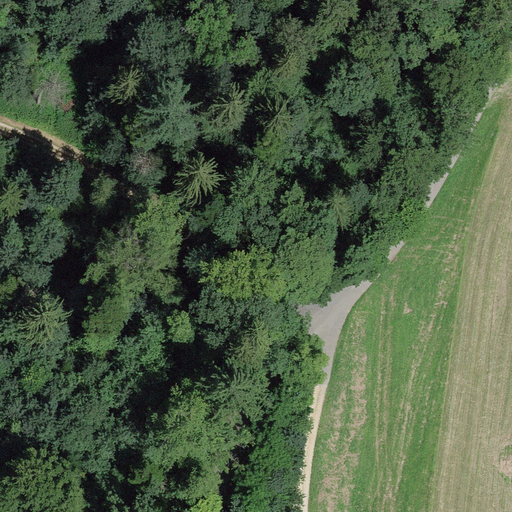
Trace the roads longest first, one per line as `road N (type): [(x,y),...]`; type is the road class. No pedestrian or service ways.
road 1 (track): [(0,130),(114,182),(322,320)]
road 2 (track): [(322,320),(393,244),(451,149),(511,17)]
road 3 (track): [(213,511),(235,432),(267,376),(322,320)]
road 4 (track): [(322,320),(320,377),(293,511)]
